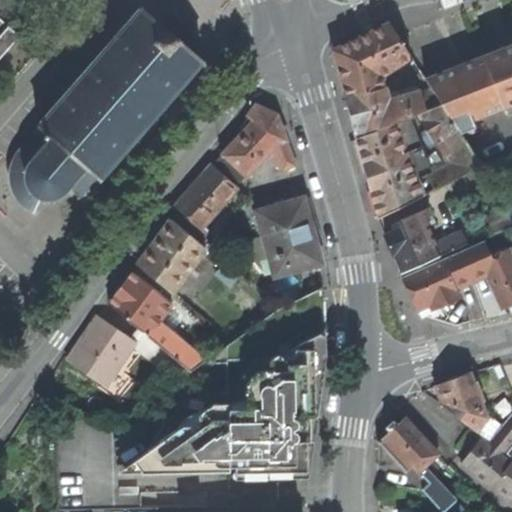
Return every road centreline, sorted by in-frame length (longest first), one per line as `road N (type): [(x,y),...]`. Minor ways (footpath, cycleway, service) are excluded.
road 1 (residential): [(300,38),(252,79),(0,412)]
road 2 (tertiary): [(363,372),(356,249),(300,38)]
road 3 (residential): [(363,372),(511,338)]
road 4 (tertiary): [(363,372),(349,511)]
